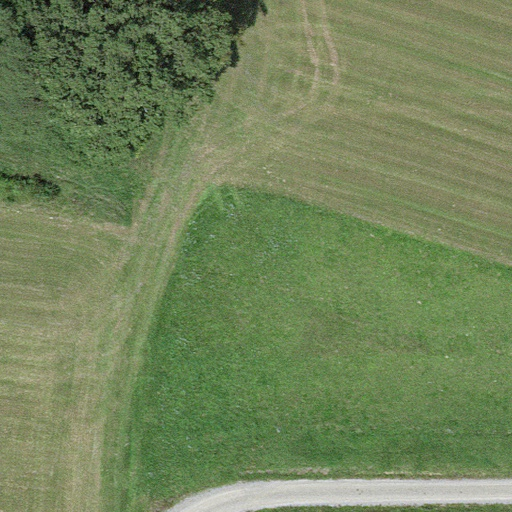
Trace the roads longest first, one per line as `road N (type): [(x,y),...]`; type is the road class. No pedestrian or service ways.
road 1 (track): [(134,511),(149,0)]
road 2 (track): [(511,492),(213,498),(195,511)]
